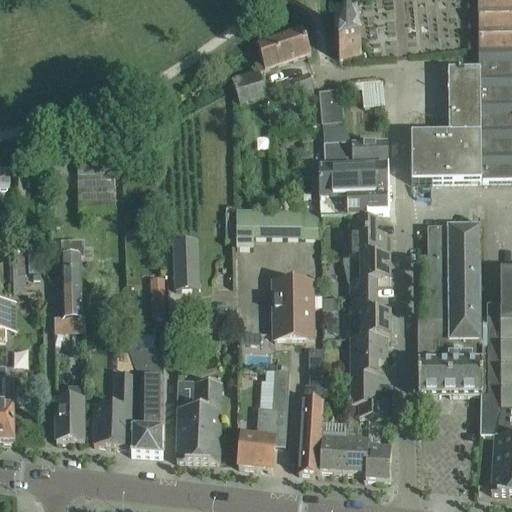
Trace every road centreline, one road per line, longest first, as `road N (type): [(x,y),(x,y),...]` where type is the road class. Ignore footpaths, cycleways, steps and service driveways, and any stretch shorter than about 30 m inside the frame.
road 1 (residential): [(406,511),(402,80)]
road 2 (secondary): [(53,482),(244,505)]
